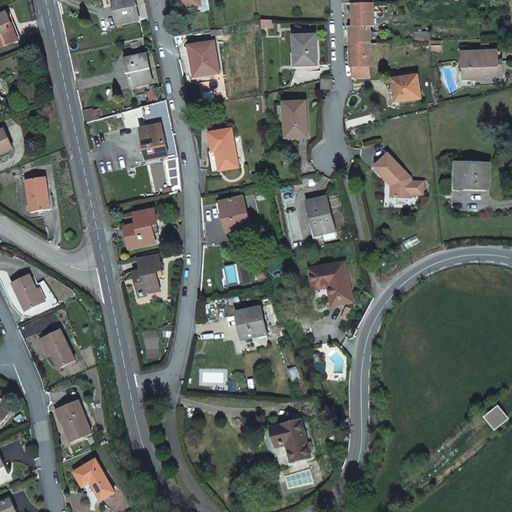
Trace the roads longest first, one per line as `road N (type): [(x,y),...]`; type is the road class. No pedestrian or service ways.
road 1 (unclassified): [(182,363),(194,203),(156,0)]
road 2 (tertiary): [(511,258),(439,261),(388,302),(365,348),(364,439),(353,485),(328,511)]
road 3 (tertiary): [(106,272),(45,0)]
road 4 (residential): [(337,0),(336,158)]
road 5 (residential): [(21,361),(57,511)]
road 6 (tertiary): [(193,511),(145,446),(129,386)]
road 7 (unclassified): [(212,506),(175,448),(174,375)]
